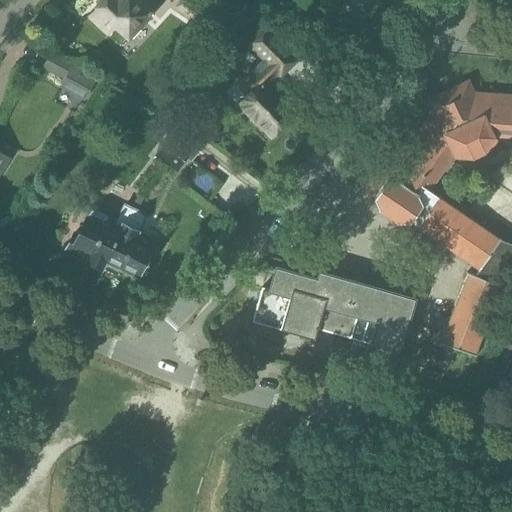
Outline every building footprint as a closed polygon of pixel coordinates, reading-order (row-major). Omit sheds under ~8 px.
[(104,0),(96,10),(104,17),(98,24),(109,34),(115,28),(128,39),(159,5),(153,0),(104,0)] [(179,0),(174,9),(207,30),(215,16),(190,0),(179,0)] [(352,0),(350,5),(364,13),(371,0),(352,0)] [(215,16),(207,30),(201,39),(210,45),(225,22),(215,16)] [(255,89),(240,104),(272,137),(296,112),(268,84),(281,71),(284,74),(299,58),(266,25),(250,40),(266,56),(244,78),(255,89)] [(97,76),(51,51),(42,68),(64,80),(60,88),(84,101),(97,76)] [(397,145),(364,191),(374,198),(374,199),(379,210),(379,211),(398,224),(399,223),(410,224),(411,222),(418,226),(417,228),(418,229),(418,228),(479,269),(474,275),(467,273),(467,274),(468,274),(441,342),(440,341),(439,343),(456,349),(445,378),(441,376),(441,377),(476,391),(497,336),(485,331),(502,288),(503,288),(504,287),(502,287),(511,259),(511,244),(500,240),(501,239),(500,238),(499,239),(439,198),(440,197),(439,196),(438,198),(430,192),(454,157),(473,159),(484,153),(497,135),(511,136),(511,96),(474,94),(468,83),(427,101),(433,113),(405,152),(397,145)] [(171,135),(166,141),(187,158),(191,161),(208,140),(185,122),(174,137),(171,135)] [(176,172),(187,158),(166,141),(154,155),(176,172)] [(140,216),(142,212),(141,212),(124,203),(114,224),(107,221),(110,216),(92,208),(88,217),(87,217),(79,236),(74,234),(65,253),(102,269),(129,214),(132,213),(136,213),(140,216)] [(118,276),(121,269),(137,277),(151,249),(155,251),(160,241),(139,232),(145,221),(146,217),(144,214),(142,212),(140,216),(136,213),(132,213),(129,214),(102,269),(118,276)] [(318,329),(400,353),(415,299),(331,275),(329,283),(276,268),(270,290),(262,288),(252,322),(315,340),(318,329)] [(372,471),(360,468),(357,483),(369,485),(372,471)]
